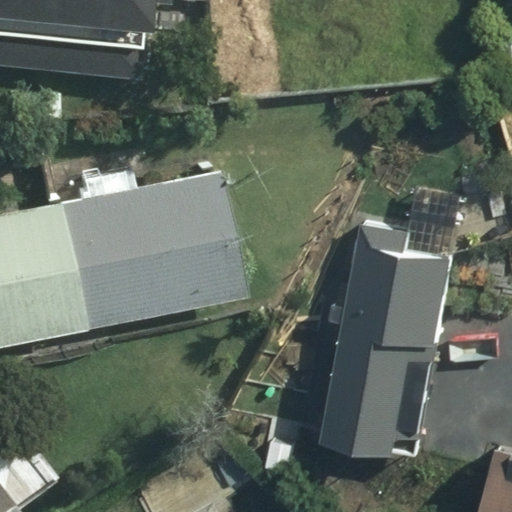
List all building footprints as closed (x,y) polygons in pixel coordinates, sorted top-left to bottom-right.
[(0,0),(0,70),(149,80),(154,0),(0,0)] [(0,346),(242,293),(213,162),(0,208),(0,346)] [(414,228),(361,221),(334,433),(401,441),(414,341),(446,345),(465,195),(419,189),(414,228)] [(0,511),(22,511),(61,483),(0,402),(0,511)] [(511,511),(511,454),(496,453),(489,511),(511,511)] [(228,511),(214,487),(171,511),(228,511)]
